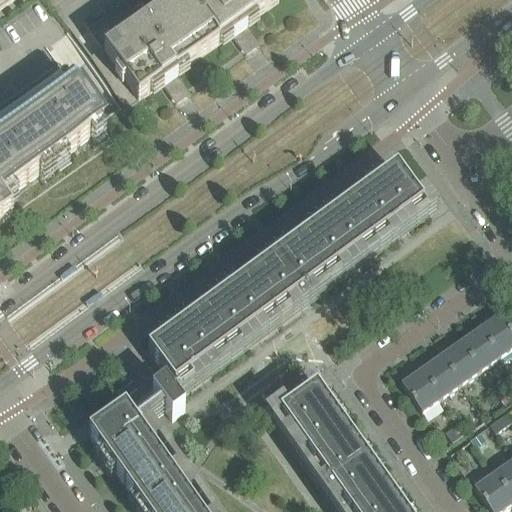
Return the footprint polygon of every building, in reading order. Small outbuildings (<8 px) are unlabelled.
[(0,0),(0,12),(18,0),(0,0)] [(184,0),(185,0),(164,15),(180,37),(194,57),(226,34),(237,48),(251,39),(251,38),(240,24),(273,0),(184,0)] [(180,37),(164,15),(104,57),(126,88),(149,72),(167,97),(181,87),(171,73),(194,57),(180,37)] [(0,226),(12,218),(12,217),(12,216),(1,201),(12,193),(14,196),(40,178),(38,175),(49,167),(51,169),(54,168),(52,165),(63,157),(65,160),(91,142),(89,139),(102,130),(103,129),(101,126),(100,126),(73,87),(72,87),(58,67),(58,68),(57,68),(53,72),(0,108),(0,226)] [(423,212),(412,197),(396,176),(148,357),(167,383),(169,386),(152,398),(155,401),(144,408),(134,416),(130,411),(90,441),(139,511),(193,511),(138,434),(165,415),(171,423),(187,411),(175,394),(423,212)] [(511,339),(499,322),(479,336),(499,365),(511,356),(511,339)] [(481,378),(499,365),(479,336),(460,349),(481,378)] [(462,392),(481,378),(460,349),(441,363),(462,392)] [(442,405),(462,392),(441,363),(422,376),(442,405)] [(422,420),(442,405),(422,376),(401,391),(422,420)] [(502,395),(496,399),(504,410),(510,406),(502,395)] [(397,511),(315,396),(279,421),(342,511),(397,511)] [(511,425),(507,419),(489,432),(495,439),(511,427),(511,425)] [(445,437),(452,447),(463,439),(456,430),(445,437)] [(480,438),(470,445),(475,453),(485,446),(480,438)] [(511,505),(511,465),(493,479),(511,505)] [(487,511),(507,511),(511,509),(511,505),(493,479),(474,493),(487,511)]
